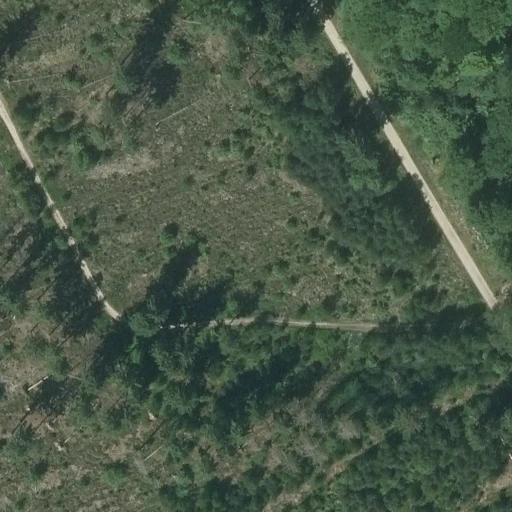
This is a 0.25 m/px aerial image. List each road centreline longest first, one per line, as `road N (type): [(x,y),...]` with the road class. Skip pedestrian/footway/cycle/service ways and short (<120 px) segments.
road 1 (track): [(0,112),(117,331),(275,322),(460,327),(511,281)]
road 2 (track): [(511,352),(308,0)]
